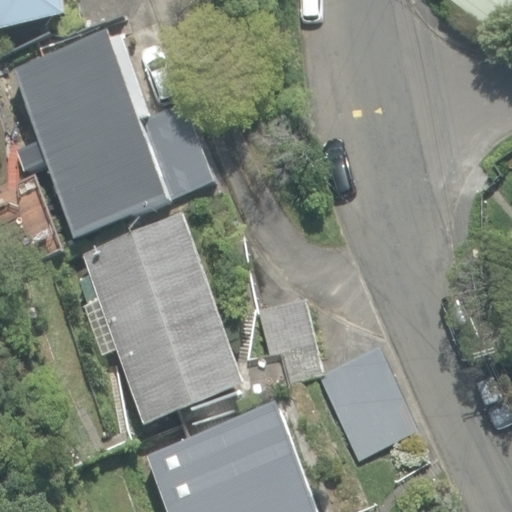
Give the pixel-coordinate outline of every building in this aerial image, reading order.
[(0,0),(0,13),(3,32),(76,19),(72,0),(0,0)] [(511,0),(452,0),(482,23),(498,36),(511,17),(511,0)] [(55,165),(83,244),(184,207),(182,202),(221,188),(191,106),(157,118),(129,41),(125,43),(122,37),(22,73),(48,144),(24,153),(31,173),(55,165)] [(124,354),(151,429),(258,390),(196,220),(196,219),(91,258),(98,278),(85,282),(94,308),(89,310),(107,360),(124,354)] [(292,358),(297,383),(324,378),(310,304),(259,314),(269,362),(292,358)] [(326,375),(363,462),(423,436),(386,349),(326,374),(326,375)] [(327,511),(289,409),(155,458),(174,511),(327,511)]
